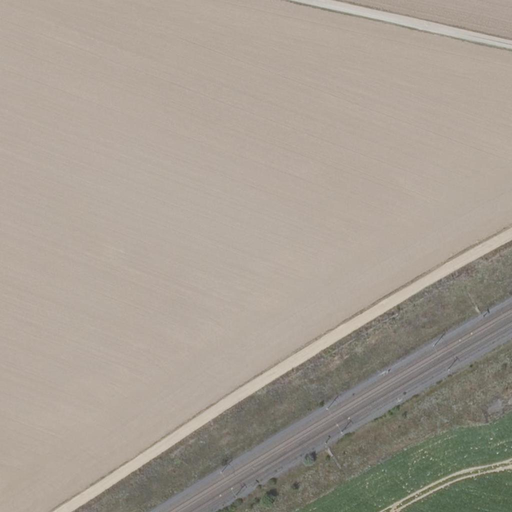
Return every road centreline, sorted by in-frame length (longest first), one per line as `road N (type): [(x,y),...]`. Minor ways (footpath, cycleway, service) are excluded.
road 1 (track): [(511,233),(319,344),(62,511)]
road 2 (track): [(332,0),(511,43)]
